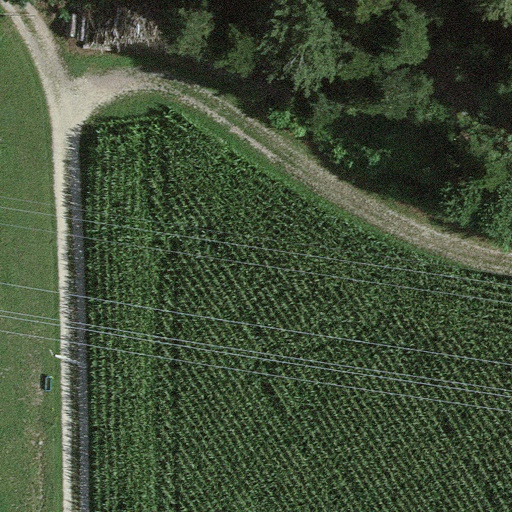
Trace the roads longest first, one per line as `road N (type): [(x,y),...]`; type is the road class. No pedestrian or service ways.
road 1 (track): [(511,261),(400,226),(169,71),(116,60),(77,66),(49,103)]
road 2 (track): [(49,103),(69,287),(68,511)]
